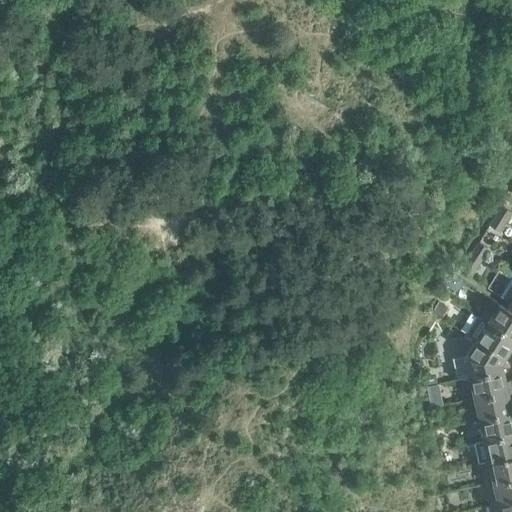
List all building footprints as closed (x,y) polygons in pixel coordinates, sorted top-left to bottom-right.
[(299,90),(296,94),(320,107),(332,113),(329,121),(343,128),(348,118),(349,116),(322,103),(299,90)] [(496,215),(505,221),(511,211),(501,205),(496,215)] [(496,215),(490,224),(499,231),(505,221),(496,215)] [(472,252),(482,258),(488,249),(478,243),(472,252)] [(482,258),(472,252),(460,271),(470,277),(482,258)] [(499,296),(511,303),(511,276),(511,277),(499,296)] [(487,321),(511,337),(511,310),(491,297),(479,316),(487,321)] [(432,311),(438,315),(441,317),(449,305),(440,299),(432,311)] [(475,340),(504,358),(511,348),(511,337),(487,321),(475,340)] [(470,376),(502,368),(501,363),(504,358),(475,340),(465,356),(470,376)] [(475,397),(511,388),(511,378),(505,380),(502,368),(470,376),(475,397)] [(423,374),(425,383),(436,381),(434,372),(423,374)] [(435,384),(426,386),(428,395),(437,393),(435,384)] [(479,418),(511,410),(509,399),(511,398),(511,388),(475,397),(479,418)] [(440,395),(429,398),(430,405),(441,402),(440,395)] [(484,439),(511,432),(511,411),(511,410),(479,418),(484,439)] [(489,460),(511,455),(511,432),(484,439),(489,460)] [(486,483),(511,476),(511,455),(489,460),(481,462),(486,483)] [(498,502),(511,498),(511,476),(486,483),(491,503),(498,502)] [(511,511),(511,498),(498,502),(500,511),(511,511)]
